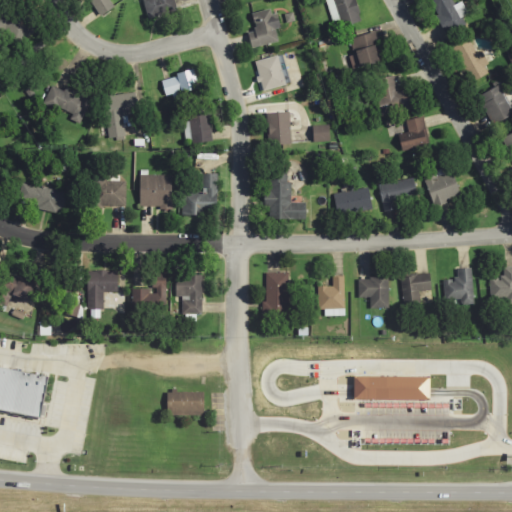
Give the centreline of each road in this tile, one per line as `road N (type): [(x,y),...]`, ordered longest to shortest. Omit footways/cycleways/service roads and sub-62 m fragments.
road 1 (residential): [(511,236),(62,241),(0,218)]
road 2 (tertiary): [(511,488),(242,491),(0,475)]
road 3 (residential): [(242,491),(235,115),(206,0)]
road 4 (residential): [(386,0),(511,236)]
road 5 (residential): [(214,28),(156,46),(109,45),(79,28),(55,0)]
